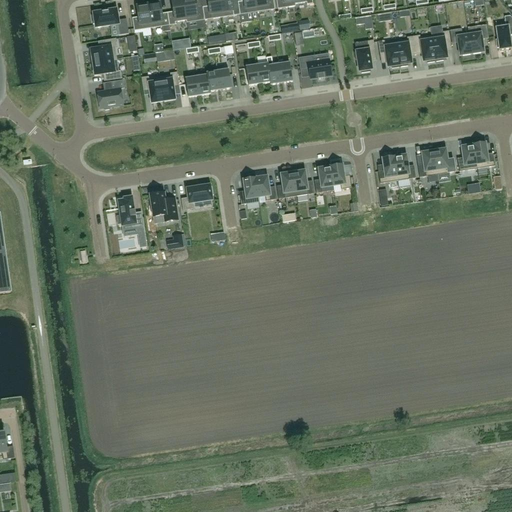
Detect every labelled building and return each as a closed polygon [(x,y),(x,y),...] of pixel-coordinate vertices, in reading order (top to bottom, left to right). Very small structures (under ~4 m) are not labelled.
[(173,13),(168,14),(170,26),(176,25),(175,23),(186,21),(187,24),(183,0),(172,2),(173,13)] [(184,0),(183,0),(187,24),(205,21),(203,8),(197,9),(195,0),(184,0)] [(222,18),(219,0),(207,0),(209,7),(203,8),(205,21),(222,18)] [(231,0),(219,0),(222,18),(240,16),(238,3),(232,4),(231,0)] [(258,13),(255,0),(243,0),(244,2),(238,3),(240,16),(246,15),(258,13)] [(255,0),(258,13),(258,10),(269,9),(269,11),(275,10),(273,0),(255,0)] [(294,0),(276,0),(278,10),(295,7),(294,0)] [(160,4),(148,6),(152,29),(163,27),(163,32),(170,31),(170,26),(168,14),(162,14),(160,4)] [(152,29),(148,6),(137,7),(138,18),(132,19),(134,32),(152,29)] [(118,25),(120,36),(129,35),(127,20),(118,21),(117,11),(117,10),(116,10),(108,12),(102,12),(102,13),(94,14),(93,14),(93,15),(94,15),(94,16),(92,16),(93,25),(95,25),(96,28),(95,28),(96,29),(97,29),(118,25),(118,26),(118,25)] [(511,19),(510,17),(504,18),(506,28),(496,29),(498,40),(496,41),(497,49),(499,49),(499,51),(511,49),(509,36),(511,35),(511,19)] [(301,22),(303,28),(310,26),(309,20),(301,22)] [(475,32),(468,33),(472,55),(484,53),(482,40),(489,39),(487,26),(474,28),(475,32)] [(460,57),(472,55),(468,33),(462,34),(461,30),(450,32),(452,45),(458,44),(460,57)] [(432,37),(436,63),(443,61),(443,60),(447,59),(446,51),(446,49),(451,48),(449,32),(442,33),(443,35),(432,37)] [(294,35),(296,47),(304,45),(302,33),(294,35)] [(413,37),(416,53),(422,52),(422,55),(423,63),(427,62),(428,64),(436,63),(432,37),(420,38),(420,36),(413,37)] [(416,53),(413,37),(407,38),(407,40),(396,42),(400,68),(408,67),(408,65),(412,64),(410,56),(410,54),(416,53)] [(91,51),(93,64),(117,60),(115,48),(117,47),(116,40),(101,42),(102,49),(91,51)] [(357,61),(359,72),(361,72),(362,74),(370,73),(370,71),(372,70),(371,62),(370,57),(376,57),(374,41),(367,42),(368,48),(356,50),(356,53),(354,54),(356,61),(357,61)] [(400,68),(396,42),(385,44),(385,42),(378,43),(380,59),(386,58),(387,64),(388,68),(392,67),(392,69),(400,68)] [(173,51),(157,54),(158,63),(175,61),(173,51)] [(313,63),(313,57),(299,59),(301,71),(309,69),(310,80),(318,79),(318,81),(324,80),(324,78),(331,77),(329,60),(313,63)] [(272,58),(267,59),(271,86),(282,84),(278,63),(273,64),(272,58)] [(267,63),(257,64),(260,85),(270,84),(271,86),(267,59),(266,59),(267,63)] [(119,72),(117,60),(93,64),(95,77),(106,75),(107,82),(122,79),(121,72),(119,72)] [(279,63),(278,63),(282,84),(293,83),(290,64),(279,66),(279,63)] [(246,68),(249,87),(260,85),(257,64),(256,64),(257,67),(246,68)] [(217,70),(220,91),(232,89),(228,68),(217,70)] [(220,91),(217,70),(217,73),(206,74),(210,95),(210,93),(220,91)] [(179,87),(177,73),(170,74),(171,76),(160,78),(163,102),(175,100),(173,87),(179,87)] [(196,76),(199,97),(210,95),(206,74),(196,76)] [(199,97),(196,76),(196,78),(185,80),(188,98),(199,97)] [(152,104),(163,102),(160,78),(149,80),(148,78),(142,79),(144,92),(150,91),(152,104)] [(97,93),(100,110),(103,110),(105,111),(109,111),(111,108),(123,106),(121,90),(124,89),(123,81),(111,83),(112,91),(97,93)] [(473,146),(477,170),(495,167),(493,154),(487,155),(485,144),(473,146)] [(477,170),(473,146),(462,148),(463,159),(457,160),(459,172),(477,170)] [(437,176),(455,173),(453,160),(447,161),(446,150),(434,152),(437,176)] [(437,176),(434,152),(422,154),(424,165),(418,166),(420,179),(437,176)] [(398,182),(394,158),(390,159),(390,157),(384,158),(384,160),(382,160),(384,171),(378,172),(380,185),(398,182)] [(408,167),(406,157),(395,158),(394,158),(398,182),(416,179),(414,166),(408,167)] [(342,166),(330,168),(333,187),(340,186),(341,191),(352,189),(350,176),(344,177),(342,166)] [(322,189),(333,187),(330,168),(319,170),(320,181),(314,182),(316,194),(322,193),(322,189)] [(293,174),(296,197),(314,195),(312,182),(306,183),(305,172),(293,174)] [(296,197),(293,174),(289,174),(289,173),(282,174),(283,175),(281,176),(283,186),(277,187),(279,200),(296,197)] [(500,177),(493,178),(495,191),(502,190),(500,177)] [(259,203),(255,179),(251,180),(251,178),(245,179),(245,181),(243,181),(245,192),(239,193),(241,206),(259,203)] [(256,179),(255,179),(259,203),(259,198),(265,197),(266,202),(277,200),(275,188),(269,189),(267,178),(256,180),(256,179)] [(210,186),(187,190),(188,199),(181,200),(183,212),(195,210),(194,204),(212,201),(212,196),(214,196),(212,188),(210,188),(210,186)] [(157,194),(150,195),(153,218),(164,217),(165,223),(178,221),(175,200),(169,201),(169,202),(166,203),(164,194),(157,195),(157,194)] [(134,212),(132,198),(124,199),(124,201),(118,202),(121,217),(117,217),(118,225),(122,225),(123,231),(136,229),(136,230),(144,229),(141,213),(135,214),(135,212),(134,212)] [(0,434),(0,454),(2,454),(3,461),(15,459),(13,447),(6,448),(4,434),(0,434)] [(1,470),(2,480),(15,479),(14,468),(1,470)]
